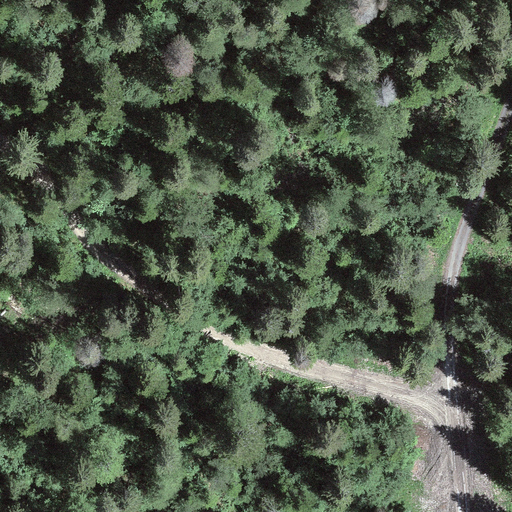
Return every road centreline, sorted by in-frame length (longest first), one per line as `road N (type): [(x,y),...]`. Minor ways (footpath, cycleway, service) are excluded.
road 1 (track): [(452,405),(240,344),(178,311),(91,243),(61,198),(0,140)]
road 2 (track): [(463,511),(448,299),(457,253),(511,108)]
